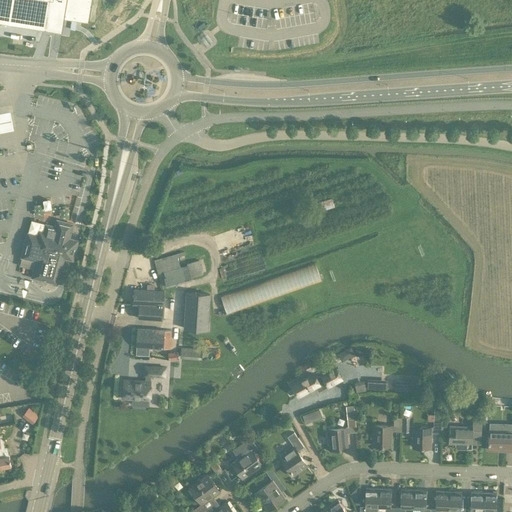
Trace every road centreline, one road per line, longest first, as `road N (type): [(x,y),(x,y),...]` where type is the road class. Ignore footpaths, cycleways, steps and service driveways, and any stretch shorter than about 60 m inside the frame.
road 1 (unclassified): [(79,464),(89,386),(124,248),(162,150),(179,136)]
road 2 (secondary): [(174,94),(275,103),(511,89)]
road 3 (secondary): [(511,68),(272,85),(177,74)]
road 4 (unclassified): [(193,128),(221,145),(331,135),(511,147)]
road 5 (unclassified): [(511,106),(207,122)]
road 6 (secondary): [(47,464),(117,182)]
road 7 (residential): [(329,482),(351,470),(511,473)]
